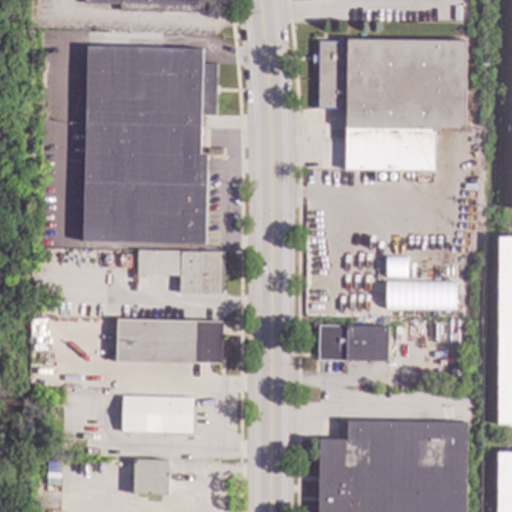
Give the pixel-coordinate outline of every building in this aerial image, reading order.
[(201,0),(201,13),(119,11),(120,3),(83,2),(83,0),(201,0)] [(464,130),(434,130),(433,172),(343,171),(344,110),(316,110),(317,41),(345,42),(345,40),(465,41),(464,130)] [(202,50),(201,64),(216,65),(215,116),(201,116),(200,156),(206,156),(204,245),(82,242),(86,47),(202,50)] [(511,425),(496,425),(497,238),(511,238),(511,425)] [(223,253),(221,295),(178,294),(178,276),(136,275),(137,251),(223,253)] [(384,257),(384,278),(406,278),(405,257),(384,257)] [(455,283),(384,282),(383,310),(454,311),(455,283)] [(220,364),(115,361),(116,320),(221,323),(220,364)] [(387,362),(317,361),(317,326),(387,327),(387,362)] [(192,398),(191,435),(120,433),(121,397),(192,398)] [(464,511),(316,511),(318,440),(346,441),(346,422),(466,423),(464,511)] [(511,511),(495,511),(496,453),(511,453),(511,511)] [(167,461),(166,495),(132,494),(132,460),(167,461)] [(59,462),(59,473),(45,472),(46,461),(59,462)]
